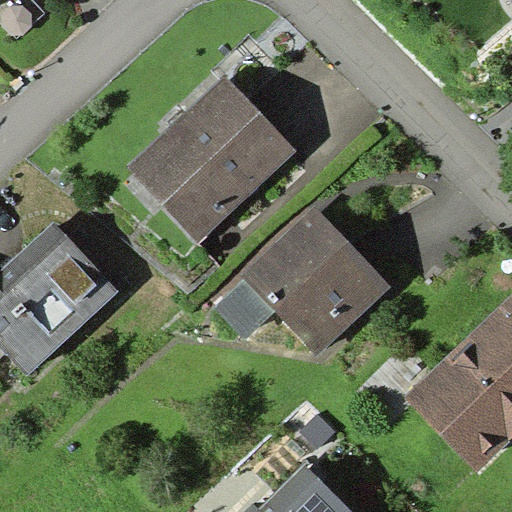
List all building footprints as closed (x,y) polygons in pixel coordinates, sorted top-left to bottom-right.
[(301,158),(227,83),(136,173),(209,248),(301,158)] [(325,212),(251,279),(323,358),(397,290),(325,212)] [(0,281),(0,370),(22,394),(121,300),(60,236),(6,288),(0,281)] [(511,452),(511,312),(415,407),(485,479),(511,452)] [(360,511),(339,489),(314,511),(360,511)]
